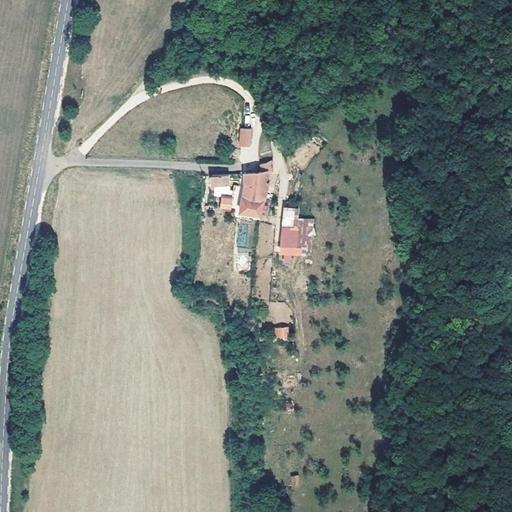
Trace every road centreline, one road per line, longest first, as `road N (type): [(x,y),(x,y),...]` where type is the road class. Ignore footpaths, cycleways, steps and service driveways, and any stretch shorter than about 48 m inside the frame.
road 1 (tertiary): [(68,0),(9,340),(0,511)]
road 2 (track): [(69,160),(245,160),(256,110),(234,85),(199,79),(133,101)]
